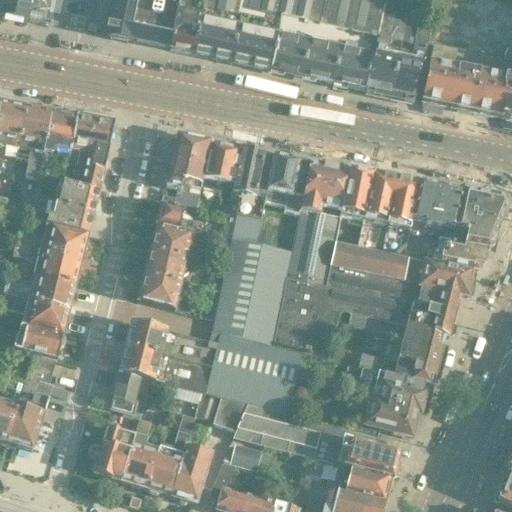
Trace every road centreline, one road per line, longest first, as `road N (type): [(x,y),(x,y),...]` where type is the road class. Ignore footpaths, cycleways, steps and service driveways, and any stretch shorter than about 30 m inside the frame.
road 1 (residential): [(149,93),(50,511)]
road 2 (tertiary): [(511,166),(149,93)]
road 3 (tertiary): [(149,93),(0,63)]
